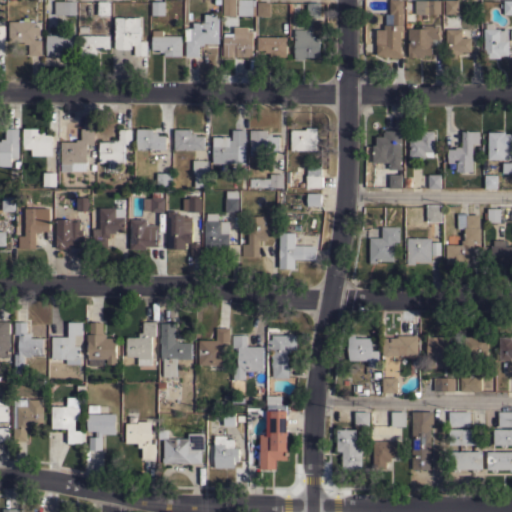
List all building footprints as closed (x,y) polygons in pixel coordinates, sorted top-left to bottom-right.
[(97,0),(110,1),(110,15),(97,15),(97,0)] [(236,0),(236,15),(229,15),(229,17),(224,17),(224,15),(222,15),(222,0),(236,0)] [(237,15),(237,0),(243,0),(243,3),(252,3),(252,15),(237,15)] [(402,0),(402,31),(401,31),(401,56),(384,56),(384,55),(377,55),(377,44),(376,44),(376,29),(384,29),(384,24),(393,24),(393,14),(390,14),(390,0),(402,0)] [(440,0),(440,14),(415,13),(415,0),(440,0)] [(444,0),(458,0),(458,14),(445,14),(444,0)] [(511,0),(511,14),(503,14),(503,0),(511,0)] [(76,1),(76,14),(54,14),(54,1),(76,1)] [(152,1),(165,1),(165,15),(152,15),(152,1)] [(270,16),(257,15),(257,1),(270,1),(270,16)] [(320,17),(307,17),(307,2),(320,2),(320,17)] [(218,13),(218,43),(203,43),(203,45),(198,45),(198,56),(185,56),(185,28),(185,24),(187,24),(187,28),(190,28),(190,27),(192,27),(192,22),(204,22),(204,13),(218,13)] [(140,17),(140,41),(147,41),(147,55),(134,55),(134,44),(131,44),(131,48),(114,48),(115,17),(140,17)] [(34,21),(34,26),(39,26),(39,35),(34,35),(34,39),(41,39),(41,55),(29,55),(29,44),(9,44),(9,21),(34,21)] [(439,25),(439,44),(432,44),(432,54),(423,54),(423,57),(408,57),(408,53),(408,29),(405,29),(405,22),(411,22),(411,28),(421,28),(421,25),(439,25)] [(223,56),(223,36),(223,33),(234,33),(234,26),(248,26),(247,31),(252,31),(252,30),(254,30),(254,37),(252,37),(252,56),(223,56)] [(311,28),(311,36),(319,36),(319,56),(304,56),(304,59),(294,59),(294,28),(311,28)] [(508,55),(500,55),(500,58),(484,58),(484,28),(499,28),(499,30),(503,30),(503,28),(508,28),(508,55)] [(462,29),(462,37),(471,37),(471,51),(462,51),(462,54),(456,54),(456,57),(446,57),(446,29),(462,29)] [(181,56),(164,56),(164,52),(160,52),(160,49),(152,49),(152,36),(152,30),(163,30),(163,35),(182,35),(181,56)] [(75,35),(75,49),(68,49),(67,51),(63,51),(63,55),(46,55),(46,34),(75,35)] [(110,49),(102,49),(102,51),(97,51),(97,55),(80,55),(80,35),(110,35),(110,49)] [(287,36),(286,56),(269,56),(269,52),(265,52),(265,50),(257,50),(257,36),(287,36)] [(316,150),(290,150),(290,129),(305,129),(305,127),(316,127),(316,150)] [(18,157),(10,157),(10,166),(0,166),(0,141),(1,141),(1,139),(5,139),(5,128),(18,128),(18,157)] [(22,128),(40,128),(40,132),(44,132),(44,134),(52,134),(52,155),(31,155),(31,148),(22,148),(22,128)] [(61,141),(76,141),(76,139),(80,139),(81,128),(93,128),(93,143),(87,143),(86,148),(88,148),(88,154),(87,154),(87,165),(86,165),(86,170),(71,170),(71,171),(61,171),(61,141)] [(153,128),(153,132),(158,132),(158,135),(166,135),(166,149),(137,149),(137,129),(153,128)] [(131,143),(124,143),(124,162),(118,162),(118,169),(107,169),(107,162),(99,162),(99,142),(114,142),(114,139),(118,139),(118,129),(131,129),(131,143)] [(191,129),(191,133),(196,133),(196,135),(204,136),(204,150),(174,149),(174,129),(191,129)] [(245,163),(212,163),(212,136),(229,136),(229,140),(232,140),(232,129),(245,129),(245,163)] [(250,130),(267,129),(267,133),(271,133),(271,136),(279,136),(279,150),(260,150),(260,154),(250,154),(250,130)] [(401,130),(401,159),(400,159),(400,169),(389,169),(389,162),(387,162),(387,163),(372,162),(373,145),(376,145),(376,136),(383,136),(383,132),(384,132),(384,130),(401,130)] [(434,152),(433,151),(433,157),(425,157),(425,158),(409,158),(409,136),(418,136),(418,139),(421,139),(421,131),(434,131),(434,152)] [(472,171),(456,171),(456,162),(448,162),(448,149),(455,149),(455,146),(461,146),(461,131),(478,131),(478,143),(472,143),(472,171)] [(488,131),(504,131),(504,133),(511,133),(511,159),(488,159),(488,131)] [(209,159),(209,173),(207,173),(207,187),(194,187),(194,173),(192,173),(192,159),(209,159)] [(307,165),(320,166),(320,174),(321,174),(321,188),(305,187),(306,174),(307,174),(307,165)] [(56,185),(43,185),(43,172),(56,172),(56,185)] [(172,186),(157,186),(157,173),(172,173),(172,186)] [(249,186),(250,178),(270,178),(270,173),(283,173),(283,187),(249,186)] [(401,188),(389,188),(389,174),(401,174),(401,188)] [(428,174),(440,174),(440,188),(428,188),(428,174)] [(484,174),(497,174),(497,188),(484,188),(484,174)] [(225,212),(225,197),(226,197),(226,190),(237,190),(237,197),(238,197),(238,212),(225,212)] [(164,211),(151,211),(151,210),(143,210),(143,198),(151,198),(151,197),(152,197),(152,191),(160,191),(160,197),(164,197),(164,211)] [(321,193),(320,206),(306,205),(307,192),(321,193)] [(2,196),(15,196),(15,210),(2,210),(2,196)] [(89,211),(76,211),(76,197),(89,197),(89,211)] [(200,197),(200,211),(188,211),(188,197),(200,197)] [(442,204),(441,222),(426,222),(426,204),(442,204)] [(25,207),(50,208),(49,231),(41,231),(41,232),(35,232),(35,248),(18,248),(18,241),(16,241),(16,236),(18,236),(18,235),(25,235),(25,207)] [(124,208),(124,230),(115,230),(115,232),(110,232),(110,238),(107,237),(107,250),(93,249),(93,228),(99,228),(99,208),(124,208)] [(511,208),(511,221),(500,221),(500,222),(487,222),(487,208),(511,208)] [(480,242),(473,242),(473,263),(446,263),(446,244),(461,244),(461,240),(464,240),(464,228),(457,228),(457,213),(467,213),(467,214),(479,214),(480,227),(480,242)] [(241,243),(248,243),(248,216),(264,216),(264,224),(272,224),(272,238),(265,238),(265,240),(259,240),(259,256),(242,256),(241,243)] [(72,219),(72,221),(79,221),(79,229),(84,229),(84,246),(70,246),(70,248),(55,248),(55,219),(72,219)] [(130,219),(146,219),(146,224),(158,224),(158,226),(164,226),(164,238),(158,238),(158,246),(146,246),(146,249),(130,249),(130,219)] [(183,220),(183,229),(192,229),(192,243),(185,243),(185,245),(178,245),(178,249),(167,249),(167,244),(166,244),(166,241),(168,241),(168,233),(166,233),(166,230),(168,230),(168,220),(183,220)] [(204,220),(216,220),(220,220),(220,221),(229,221),(229,248),(219,248),(219,250),(204,250),(204,220)] [(381,237),(381,226),(399,226),(399,242),(393,242),(393,261),(377,261),(377,263),(369,263),(369,237),(381,237)] [(294,259),(294,268),(278,268),(279,257),(279,249),(279,232),(295,232),(295,245),(315,245),(315,259),(294,259)] [(439,242),(439,254),(430,254),(430,261),(414,261),(414,264),(407,264),(407,238),(430,238),(430,242),(439,242)] [(511,263),(507,263),(507,265),(499,265),(499,263),(491,263),(491,246),(493,246),(493,240),(505,240),(505,246),(511,246),(511,263)] [(0,320),(9,321),(9,347),(8,347),(8,356),(7,362),(0,362),(0,320)] [(43,354),(31,354),(31,356),(24,356),(24,363),(27,363),(26,370),(24,370),(24,372),(14,372),(14,353),(16,353),(16,351),(18,351),(18,334),(15,334),(15,321),(27,321),(27,332),(30,332),(30,337),(43,337),(43,354)] [(52,336),(68,336),(68,321),(82,321),(82,334),(75,334),(75,345),(80,345),(80,355),(80,363),(66,363),(66,358),(52,358),(52,336)] [(89,365),(89,358),(88,358),(88,348),(86,348),(86,343),(87,343),(87,333),(90,333),(90,322),(95,322),(95,321),(97,321),(97,322),(102,322),(103,333),(105,333),(105,337),(115,337),(116,357),(117,363),(106,363),(106,358),(103,358),(103,365),(89,365)] [(138,364),(138,356),(126,356),(126,339),(138,339),(138,332),(143,332),(143,321),(155,321),(155,336),(151,336),(151,364),(138,364)] [(163,358),(161,358),(161,342),(159,342),(159,338),(160,338),(160,322),(175,322),(174,340),(178,340),(178,342),(191,342),(191,358),(176,358),(176,376),(163,376),(163,358)] [(198,339),(216,339),(216,328),(229,327),(229,345),(225,345),(225,364),(199,364),(198,339)] [(287,334),(287,333),(292,333),(292,334),(296,335),(296,349),(290,349),(290,353),(288,353),(288,377),(272,377),(272,366),(272,349),(268,349),(268,339),(271,339),(271,334),(287,334)] [(244,371),(244,379),(233,379),(233,366),(238,366),(238,347),(232,347),(232,335),(246,334),(246,346),(262,346),(263,370),(244,371)] [(349,360),(349,335),(355,335),(355,337),(370,337),(370,350),(377,350),(378,366),(368,366),(368,359),(349,360)] [(379,355),(379,350),(382,350),(381,337),(397,337),(397,335),(417,335),(417,355),(379,355)] [(447,367),(426,367),(426,341),(425,341),(425,336),(448,336),(447,367)] [(464,336),(487,336),(488,362),(467,362),(467,353),(464,353),(464,336)] [(499,336),(511,336),(511,357),(510,357),(510,360),(499,360),(499,336)] [(460,377),(469,377),(469,375),(473,375),(473,377),(481,377),(481,390),(460,391),(460,377)] [(382,392),(382,377),(397,377),(397,392),(382,392)] [(454,377),(454,390),(434,391),(434,377),(454,377)] [(281,395),(281,404),(285,404),(285,410),(287,410),(287,419),(288,420),(288,425),(287,425),(287,430),(288,430),(288,435),(287,436),(287,459),(275,459),(275,469),(259,468),(259,460),(258,460),(258,445),(259,445),(259,434),(265,434),(265,432),(268,432),(268,421),(259,413),(249,423),(249,427),(247,427),(247,425),(246,425),(246,410),(252,410),(252,411),(257,411),(256,410),(256,409),(267,409),(267,405),(266,405),(266,395),(281,395)] [(67,406),(67,396),(79,396),(79,407),(80,407),(79,419),(75,419),(75,430),(82,430),(82,431),(85,431),(85,442),(82,442),(82,443),(68,443),(68,428),(65,428),(65,431),(61,431),(61,428),(55,428),(55,431),(51,431),(52,405),(67,406)] [(0,397),(7,397),(7,405),(8,405),(8,415),(9,415),(9,421),(0,421),(0,427),(8,427),(9,440),(0,440),(0,397)] [(44,429),(26,429),(26,441),(13,441),(13,398),(28,398),(28,399),(44,399),(44,429)] [(369,425),(355,425),(355,411),(369,411),(369,425)] [(391,411),(405,411),(405,426),(391,426),(391,411)] [(430,469),(411,469),(412,411),(433,411),(433,423),(430,423),(430,469)] [(469,411),(470,426),(449,426),(448,411),(469,411)] [(511,411),(511,426),(498,426),(498,411),(511,411)] [(223,425),(223,412),(235,412),(235,425),(223,425)] [(102,449),(97,449),(97,450),(94,450),(94,449),(89,449),(89,436),(95,436),(96,430),(87,430),(88,413),(99,413),(116,413),(115,429),(117,429),(117,430),(115,430),(115,433),(102,433),(102,449)] [(151,431),(152,431),(152,434),(151,434),(151,443),(155,443),(155,458),(142,458),(142,447),(138,447),(138,442),(126,442),(126,423),(138,423),(138,421),(151,421),(151,431)] [(356,447),(362,447),(362,449),(362,452),(362,469),(355,469),(355,470),(351,470),(351,468),(342,469),(342,451),(339,451),(337,451),(336,429),(344,429),(344,428),(347,428),(347,429),(356,429),(356,447)] [(474,428),(475,444),(448,444),(448,428),(474,428)] [(511,428),(511,444),(493,444),(493,429),(511,428)] [(163,463),(163,439),(158,439),(158,429),(168,429),(168,438),(188,438),(188,432),(204,432),(204,450),(201,450),(201,462),(163,463)] [(225,435),(225,439),(233,439),(233,447),(238,447),(238,461),(234,461),(234,467),(214,467),(214,435),(225,435)] [(373,440),(401,440),(401,456),(393,456),(391,456),(391,461),(388,461),(385,461),(385,468),(374,468),(373,440)] [(449,469),(448,451),(481,451),(482,469),(449,469)] [(511,451),(511,469),(486,469),(486,451),(511,451)]
